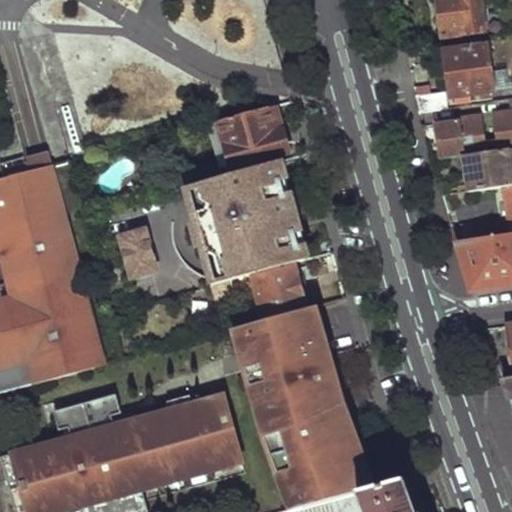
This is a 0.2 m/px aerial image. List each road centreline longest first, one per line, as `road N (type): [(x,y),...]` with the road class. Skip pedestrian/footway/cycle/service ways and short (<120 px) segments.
road 1 (primary): [(313,0),(406,331)]
road 2 (primary): [(436,326),(344,0)]
road 3 (primary): [(499,511),(436,326)]
road 4 (primary): [(406,331),(471,511)]
